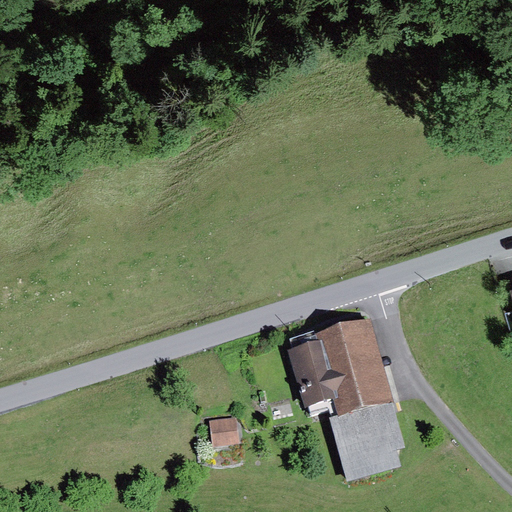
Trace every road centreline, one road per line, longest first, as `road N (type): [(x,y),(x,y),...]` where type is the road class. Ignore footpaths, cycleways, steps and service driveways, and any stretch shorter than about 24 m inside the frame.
road 1 (tertiary): [(0,400),(374,281)]
road 2 (residential): [(374,281),(401,366),(481,466),(511,492)]
road 3 (tertiary): [(374,281),(511,240)]
